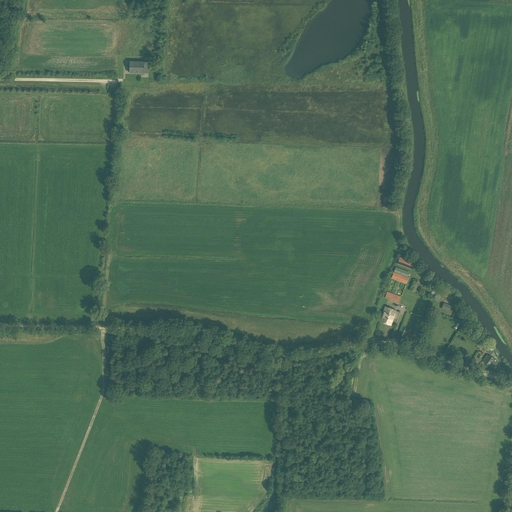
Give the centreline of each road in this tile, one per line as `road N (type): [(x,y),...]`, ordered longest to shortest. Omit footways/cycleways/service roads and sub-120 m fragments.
road 1 (track): [(373,342),(280,356),(184,330),(0,325)]
road 2 (track): [(104,328),(99,400),(57,511)]
road 3 (unclassified): [(511,385),(373,342)]
road 4 (track): [(0,76),(129,78)]
